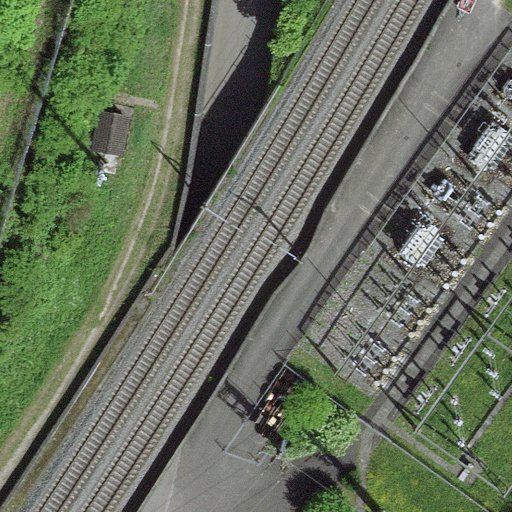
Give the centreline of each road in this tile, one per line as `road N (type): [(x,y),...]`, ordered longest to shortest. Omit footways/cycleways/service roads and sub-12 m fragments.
road 1 (track): [(183,511),(482,0)]
road 2 (track): [(0,475),(122,295),(181,123),(194,0)]
road 3 (residential): [(141,511),(202,240),(237,0)]
